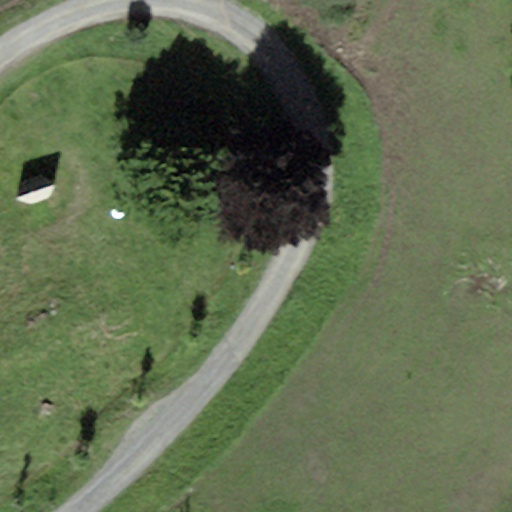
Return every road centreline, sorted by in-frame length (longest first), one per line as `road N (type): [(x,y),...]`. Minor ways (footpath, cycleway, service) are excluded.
road 1 (track): [(160,0),(224,15),(289,79),(302,117),(309,207),(295,249),(216,372),(137,463),(74,511)]
road 2 (track): [(0,54),(68,15),(114,0)]
